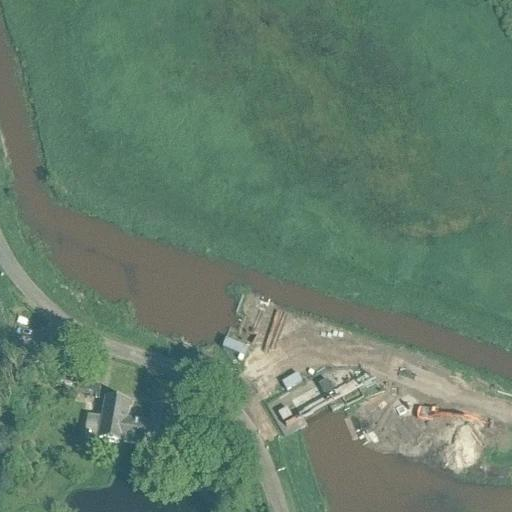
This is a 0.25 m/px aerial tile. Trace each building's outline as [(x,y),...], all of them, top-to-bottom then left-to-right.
[(328,384),(319,389),(328,405),(337,401),(328,384)] [(106,403),(103,423),(86,421),(83,441),(119,447),(119,445),(133,447),(137,426),(128,425),(130,408),(126,407),(126,406),(106,403)] [(137,426),(133,447),(148,450),(147,452),(167,455),(167,454),(177,456),(184,416),(154,411),(151,429),(137,426)] [(291,421),(290,420),(286,413),(277,418),(282,427),(291,421)] [(225,466),(229,444),(215,441),(211,463),(225,466)]
